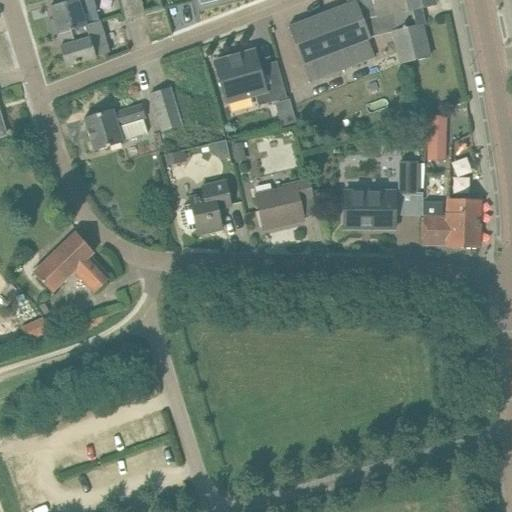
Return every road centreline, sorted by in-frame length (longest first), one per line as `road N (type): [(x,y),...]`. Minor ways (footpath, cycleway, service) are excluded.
road 1 (residential): [(504,285),(400,267),(159,262),(132,254),(80,209),(39,98)]
road 2 (residential): [(39,98),(288,0)]
road 3 (tertiary): [(511,177),(480,0)]
